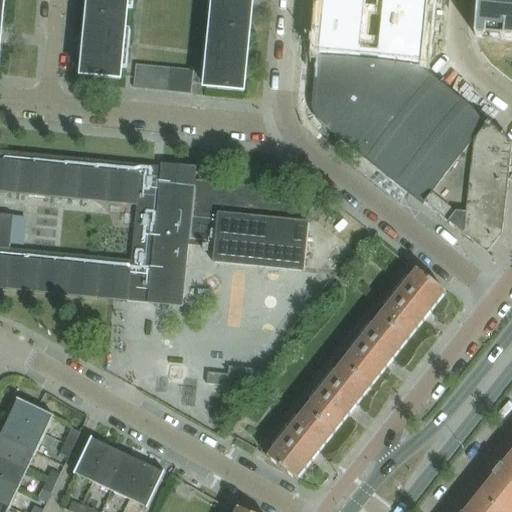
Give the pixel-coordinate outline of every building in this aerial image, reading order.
[(91,0),(90,17),(125,20),(127,0),(91,0)] [(247,32),(250,0),(214,0),(212,29),(247,32)] [(322,0),(317,55),(421,65),(428,0),(322,0)] [(479,9),(476,38),(511,41),(511,0),(479,0),(480,2),(479,9)] [(125,20),(90,17),(84,76),(120,80),(120,78),(125,20)] [(247,32),(212,29),(206,87),(206,88),(241,92),(247,32)] [(421,71),(421,65),(317,55),(312,107),(316,119),(322,125),(345,143),(465,236),(467,234),(487,250),(499,236),(506,182),(500,178),(504,172),(511,173),(511,144),(509,142),(510,141),(440,86),(442,84),(426,72),(424,74),(421,71)] [(134,79),(133,90),(144,91),(147,67),(135,66),(134,79)] [(147,67),(144,91),(156,92),(158,68),(147,67)] [(158,68),(156,92),(167,93),(170,69),(158,68)] [(170,69),(167,93),(179,94),(181,70),(170,69)] [(181,70),(179,94),(191,95),(192,85),(193,72),(181,70)] [(196,169),(161,165),(160,168),(0,151),(0,289),(155,305),(181,307),(187,246),(203,247),(202,251),(207,252),(207,248),(215,248),(213,265),(303,274),(308,224),(298,223),(300,207),(263,203),(264,189),(194,182),(196,169)] [(446,295),(417,272),(416,274),(380,319),(409,342),(424,322),(425,323),(432,315),(431,314),(446,295)] [(393,361),(409,342),(380,319),(343,366),(371,389),(387,369),(394,361),(393,361)] [(306,412),(334,435),(350,415),(351,415),(357,408),(357,407),(371,389),(343,366),(306,412)] [(207,373),(206,385),(238,389),(240,369),(228,367),(227,376),(207,373)] [(17,401),(18,402),(10,419),(44,436),(53,419),(54,419),(55,418),(17,400),(17,401)] [(320,455),(319,454),(334,435),(306,412),(269,458),(268,459),(297,482),(313,462),(313,463),(320,455)] [(1,438),(36,454),(44,436),(10,419),(1,438)] [(64,445),(73,449),(80,434),(72,430),(69,435),(64,445)] [(0,439),(0,459),(27,472),(36,454),(1,438),(0,439)] [(75,477),(76,476),(93,484),(110,449),(92,441),(93,440),(92,439),(74,476),(75,477)] [(73,449),(64,445),(60,455),(68,459),(73,449)] [(93,484),(111,492),(128,458),(110,449),(93,484)] [(501,468),(500,469),(494,476),(495,477),(479,497),(497,511),(511,511),(511,455),(502,468),(501,468)] [(128,458),(111,492),(129,501),(146,466),(128,458)] [(0,459),(0,481),(19,490),(27,472),(0,459)] [(146,466),(129,501),(147,509),(146,510),(148,511),(165,474),(164,473),(163,474),(146,466)] [(47,481),(56,485),(60,476),(52,471),(47,481)] [(0,481),(0,503),(10,508),(19,490),(0,481)] [(56,485),(47,481),(42,491),(51,495),(56,485)] [(497,511),(479,497),(467,511),(497,511)] [(8,511),(10,508),(0,503),(0,511),(8,511)] [(68,511),(80,511),(82,507),(72,503),(69,511),(68,511)]
